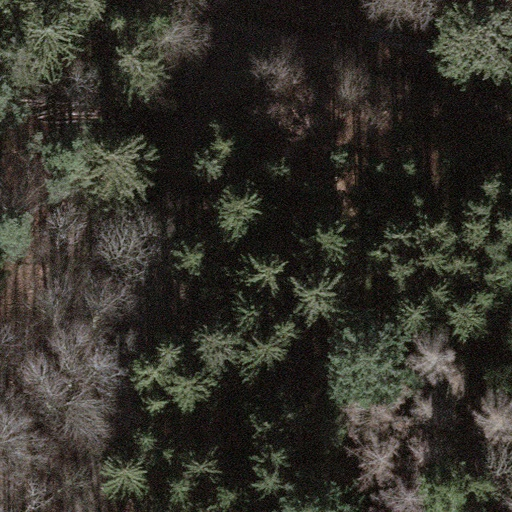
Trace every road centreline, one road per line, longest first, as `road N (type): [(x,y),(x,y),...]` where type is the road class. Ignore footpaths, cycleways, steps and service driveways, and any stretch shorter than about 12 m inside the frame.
road 1 (track): [(223,0),(102,511)]
road 2 (track): [(511,109),(133,0)]
